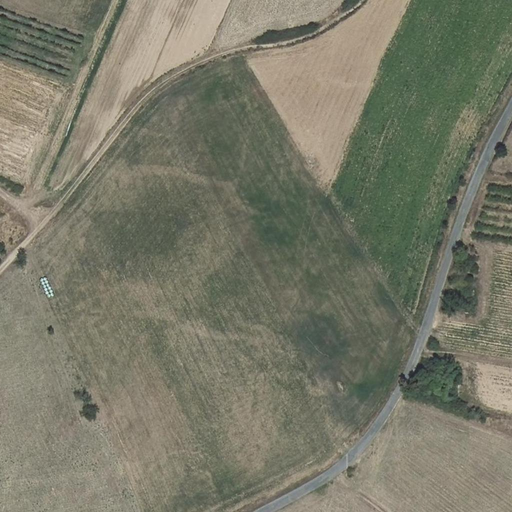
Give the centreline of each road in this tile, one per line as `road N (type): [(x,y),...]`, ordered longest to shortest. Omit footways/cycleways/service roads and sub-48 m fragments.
road 1 (unclassified): [(256,511),(344,461),(386,409),(511,101)]
road 2 (track): [(0,265),(141,101),(178,74),(233,52),(313,35),(363,0)]
